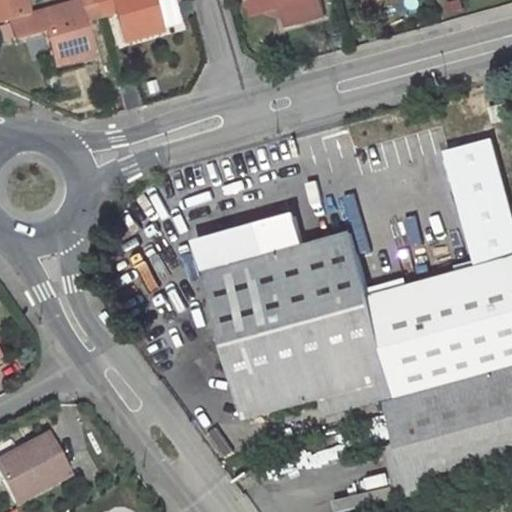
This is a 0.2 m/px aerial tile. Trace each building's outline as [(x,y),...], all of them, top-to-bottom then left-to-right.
[(26,13),(22,0),(0,0),(5,18),(26,13)] [(101,15),(97,0),(77,0),(78,0),(26,14),(26,13),(5,18),(12,40),(43,32),(53,66),(95,55),(86,20),(101,15)] [(123,41),(166,30),(165,27),(180,23),(174,0),(97,0),(101,15),(116,11),(123,41)] [(283,0),(291,24),(332,13),(328,0),(283,0)] [(119,87),(125,110),(143,105),(137,82),(119,87)] [(511,110),(510,103),(490,109),(494,123),(511,117),(511,110)] [(317,396),(379,380),(384,397),(385,401),(511,366),(511,186),(499,138),(449,151),(479,262),(370,291),(353,229),(305,242),(298,214),(197,241),(245,416),(317,396)] [(0,358),(9,353),(0,336),(0,358)] [(511,366),(385,401),(397,444),(410,493),(511,465),(511,366)] [(379,380),(317,396),(322,414),(384,397),(379,380)] [(69,476),(46,433),(0,457),(0,484),(12,506),(69,476)] [(410,493),(397,444),(387,447),(400,496),(410,493)]
